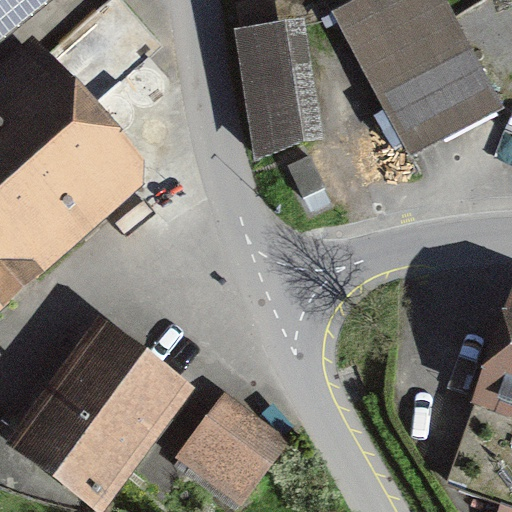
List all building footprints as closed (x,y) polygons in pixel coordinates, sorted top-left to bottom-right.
[(0,0),(0,55),(68,0),(0,0)] [(286,2),(241,8),(259,149),(305,143),(286,2)] [(448,7),(365,43),(378,73),(461,37),(448,7)] [(381,98),(413,160),(503,113),(470,52),(381,98)] [(94,225),(136,188),(41,81),(0,116),(0,299),(90,221),(94,225)] [(332,150),(311,159),(331,203),(352,193),(332,150)] [(511,511),(511,343),(462,490),(508,506),(505,511),(511,511)] [(0,480),(44,511),(113,511),(185,413),(91,346),(0,473),(0,480)] [(215,511),(250,511),(287,462),(223,417),(175,483),(215,511)]
